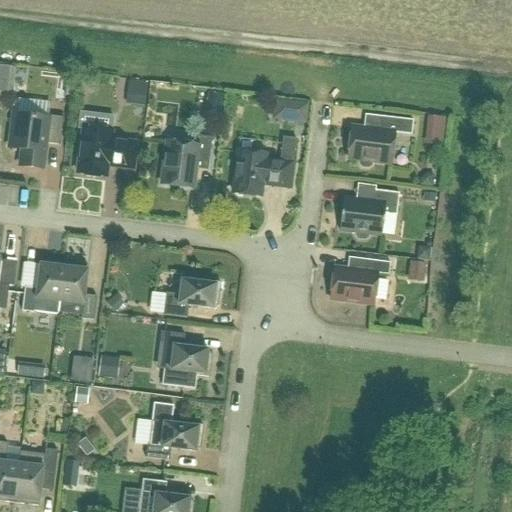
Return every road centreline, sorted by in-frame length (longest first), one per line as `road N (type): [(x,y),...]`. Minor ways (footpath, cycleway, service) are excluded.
road 1 (residential): [(279,281),(249,245),(0,213)]
road 2 (residential): [(511,358),(319,331),(279,281)]
road 3 (residential): [(279,281),(250,342),(229,511)]
road 4 (residential): [(318,109),(302,241),(279,281)]
